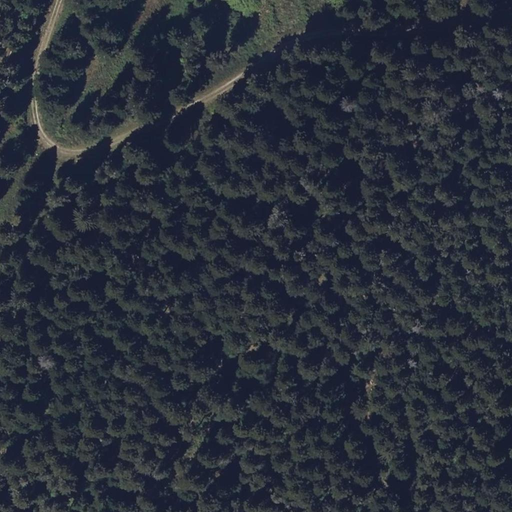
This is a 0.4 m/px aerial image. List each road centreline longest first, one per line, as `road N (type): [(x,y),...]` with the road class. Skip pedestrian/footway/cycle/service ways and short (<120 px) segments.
road 1 (track): [(511,10),(453,26),(376,22),(314,32),(126,143),(80,146),(50,135),(38,100),(41,45),(56,0)]
road 2 (track): [(175,511),(305,202),(511,73)]
